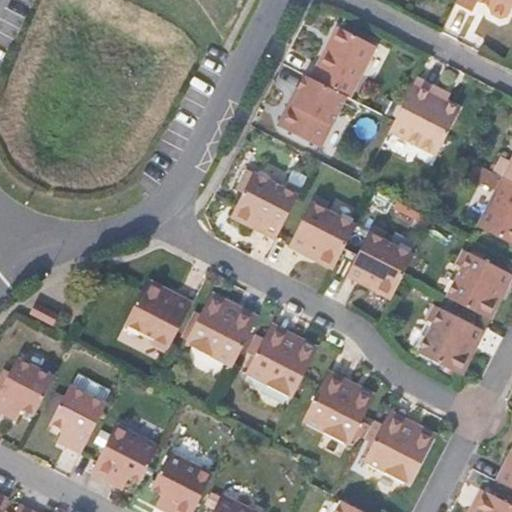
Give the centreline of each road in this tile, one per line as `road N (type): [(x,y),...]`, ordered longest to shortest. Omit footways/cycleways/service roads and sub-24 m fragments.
road 1 (residential): [(478,416),(390,374),(346,326),(152,222)]
road 2 (unclassified): [(152,222),(190,179),(276,0)]
road 3 (residential): [(511,81),(350,0)]
road 4 (unclassified): [(13,234),(58,241),(152,222)]
